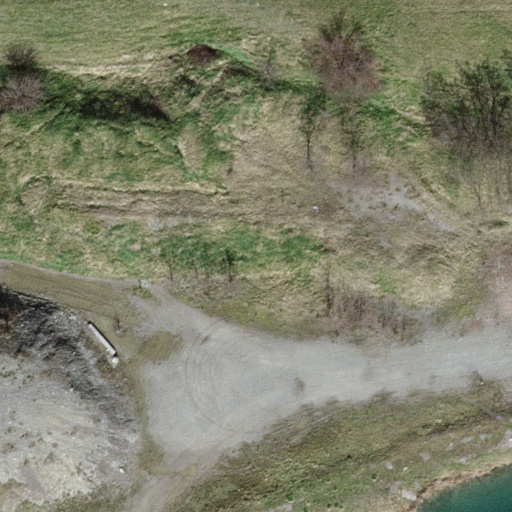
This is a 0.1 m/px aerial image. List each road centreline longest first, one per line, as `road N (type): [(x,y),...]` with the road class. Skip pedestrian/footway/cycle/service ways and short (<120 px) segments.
road 1 (track): [(511,332),(486,332),(300,384),(234,410),(166,455),(129,511)]
road 2 (track): [(0,262),(132,315),(234,410)]
